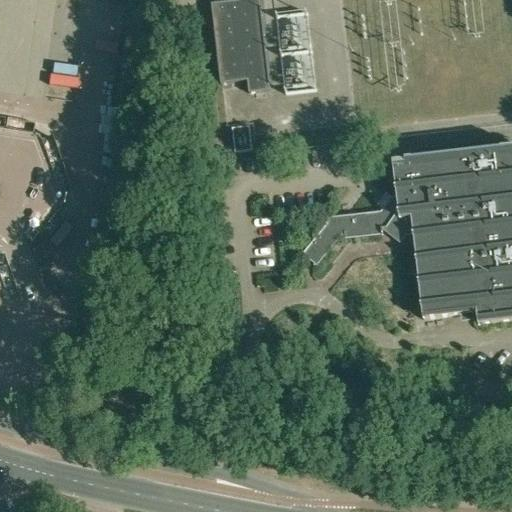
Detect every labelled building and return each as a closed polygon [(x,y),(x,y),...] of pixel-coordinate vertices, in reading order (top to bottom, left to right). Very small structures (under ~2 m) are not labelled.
[(215,6),(212,6),(222,84),(223,84),(248,81),(249,86),(250,93),(254,93),(264,92),(271,91),(270,87),(259,0),(239,0),(240,3),(232,4),(215,6)] [(277,18),(286,96),(316,92),(308,15),(277,18)] [(249,127),(232,129),(235,154),(252,152),(249,127)] [(393,198),(380,214),(326,220),(326,226),(302,255),(310,264),(315,267),(339,237),(384,232),(409,233),(412,232),(413,239),(414,238),(416,255),(415,255),(416,263),(417,262),(419,280),(417,280),(418,287),(420,287),(422,304),(420,304),(421,310),(423,310),(424,320),(443,318),(443,317),(473,313),(473,314),(477,314),(479,325),(485,324),(485,323),(492,322),(492,324),(505,323),(504,321),(511,319),(511,148),(501,150),(501,152),(484,154),(484,152),(472,153),(472,155),(454,157),(454,155),(430,158),(430,160),(413,162),(412,160),(406,161),(406,163),(400,163),(399,162),(393,162),(396,185),(394,185),(395,192),(397,191),(397,197),(393,198)] [(32,230),(26,238),(31,242),(37,234),(32,230)] [(38,268),(49,264),(42,246),(31,250),(38,268)]
